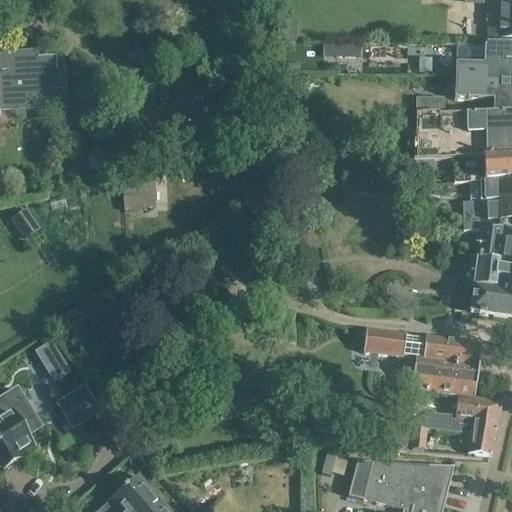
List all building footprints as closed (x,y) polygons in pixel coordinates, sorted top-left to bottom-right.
[(464,0),(464,12),(482,12),(481,0),(464,0)] [(486,0),(486,24),(500,24),(500,30),(491,29),(489,47),(511,47),(511,1),(491,0),(486,0)] [(278,21),(278,41),(278,42),(296,42),(297,21),(278,21)] [(324,42),(323,57),(361,58),(362,44),(324,42)] [(511,69),(511,47),(489,47),(483,47),(483,68),(509,70),(511,69)] [(27,55),(12,56),(0,56),(0,113),(52,111),(51,90),(63,89),(62,72),(56,72),(55,58),(27,60),(27,55)] [(488,102),(488,116),(511,115),(511,69),(509,70),(483,68),(455,67),(455,79),(454,101),(488,102)] [(416,100),(416,116),(444,116),(444,100),(416,100)] [(146,147),(192,131),(182,102),(136,118),(146,147)] [(484,159),(511,156),(511,115),(488,116),(467,117),(467,116),(444,117),(444,116),(416,116),(417,162),(439,162),(484,159)] [(105,179),(122,174),(196,148),(193,138),(102,170),(105,179)] [(511,156),(484,159),(484,169),(484,184),(511,181),(511,156)] [(121,181),(121,182),(123,213),(144,212),(143,211),(156,210),(154,179),(121,181)] [(511,202),(511,181),(484,184),(480,184),(481,204),(511,202)] [(412,200),(424,199),(423,187),(412,187),(412,200)] [(463,234),(481,232),(511,234),(511,202),(481,204),(463,205),(463,234)] [(422,217),(422,205),(412,206),(413,217),(422,217)] [(23,239),(35,230),(22,214),(10,223),(23,239)] [(315,227),(305,229),(309,252),(320,250),(315,227)] [(304,232),(294,234),(299,257),(309,255),(304,232)] [(485,317),(511,321),(511,234),(481,232),(476,267),(466,266),(463,287),(473,288),(469,315),(477,316),(477,318),(485,319),(485,317)] [(365,332),(362,357),(402,362),(402,359),(405,340),(405,336),(365,332)] [(405,340),(402,359),(415,361),(411,392),(473,400),(481,347),(425,340),(425,342),(405,340)] [(50,382),(68,376),(56,342),(38,349),(50,382)] [(58,406),(72,429),(100,411),(86,389),(58,406)] [(32,448),(26,438),(39,429),(17,392),(0,402),(0,467),(1,467),(3,471),(19,462),(16,458),(32,448)] [(246,400),(229,403),(218,404),(220,422),(257,418),(254,395),(246,396),(246,400)] [(404,412),(403,425),(414,426),(413,431),(426,432),(462,436),(469,437),(469,433),(473,434),(474,430),(496,433),(501,404),(457,399),(454,422),(451,421),(451,418),(425,415),(425,414),(404,412)] [(462,436),(461,445),(468,445),(467,456),(487,459),(490,459),(496,433),(474,430),(473,434),(469,433),(469,437),(462,436)] [(413,431),(412,452),(424,453),(426,432),(413,431)] [(330,475),(336,455),(326,453),(319,475),(329,478),(330,475)] [(344,501),(360,504),(372,468),(355,467),(344,501)] [(373,468),(372,468),(360,504),(361,504),(362,504),(397,511),(409,511),(415,490),(423,493),(426,481),(445,486),(449,470),(428,470),(428,471),(373,469),(373,468)] [(166,511),(137,478),(109,503),(99,511),(166,511)] [(438,511),(445,486),(426,481),(423,493),(415,490),(409,511),(438,511)]
